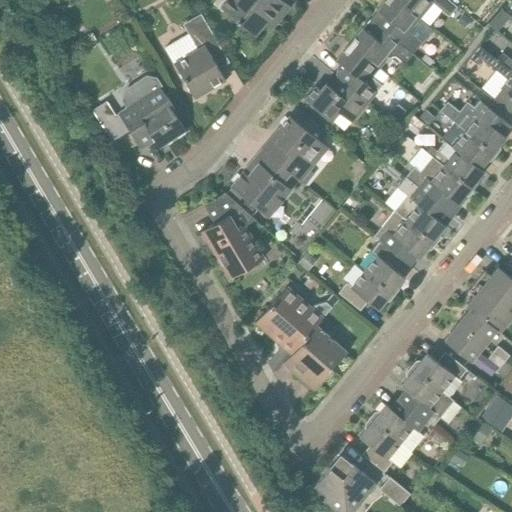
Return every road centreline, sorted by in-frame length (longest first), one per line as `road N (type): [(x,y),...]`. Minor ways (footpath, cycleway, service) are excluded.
road 1 (residential): [(511,188),(316,433),(300,439),(284,431),(159,213),(159,197),(229,131),(337,0)]
road 2 (primary): [(230,511),(0,123)]
